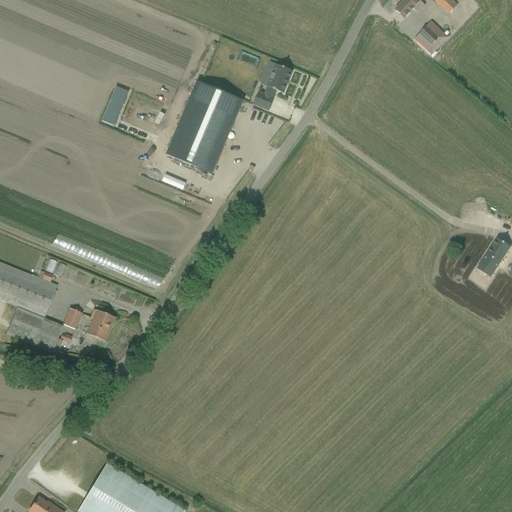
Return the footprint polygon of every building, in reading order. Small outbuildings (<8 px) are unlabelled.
[(422,1),(420,0),(405,0),(395,11),(405,19),(422,1)] [(432,0),(449,15),(457,6),(450,0),(432,0)] [(432,46),(439,39),(426,28),(419,36),(432,46)] [(283,94),(293,72),(276,65),(264,94),(258,92),(253,106),(269,112),(275,99),(274,98),(277,92),(283,94)] [(212,175),(243,101),(197,82),(166,155),(212,175)] [(116,87),(102,121),(114,126),(129,92),(116,87)] [(239,168),(242,171),(250,163),(246,160),(239,168)] [(503,272),(498,269),(498,268),(511,248),(498,239),(478,269),(497,282),(503,272)] [(43,319),(56,287),(0,264),(0,300),(17,308),(6,335),(52,354),(63,327),(43,319)] [(40,272),(38,277),(50,282),(52,277),(40,272)] [(75,331),(78,321),(81,315),(69,311),(67,317),(63,326),(75,331)] [(86,335),(105,343),(114,319),(96,311),(86,335)] [(61,336),(60,340),(63,341),(63,342),(69,344),(71,338),(65,336),(64,337),(61,336)] [(183,511),(184,511),(106,465),(77,511),(183,511)] [(61,511),(47,503),(46,504),(38,498),(27,511),(61,511)]
